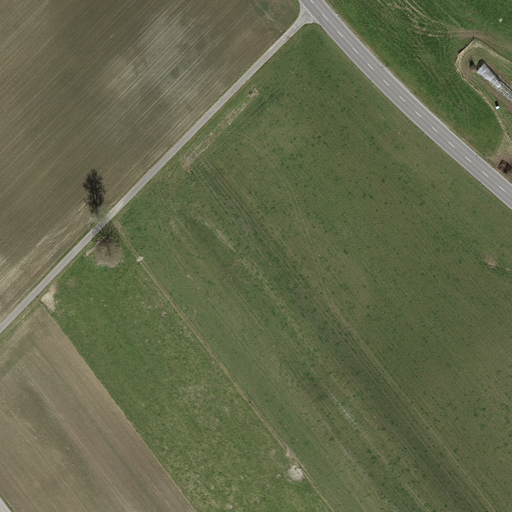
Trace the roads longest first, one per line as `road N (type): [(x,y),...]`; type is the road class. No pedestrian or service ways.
road 1 (track): [(0,326),(316,7)]
road 2 (tertiary): [(310,0),(377,74),(511,197)]
